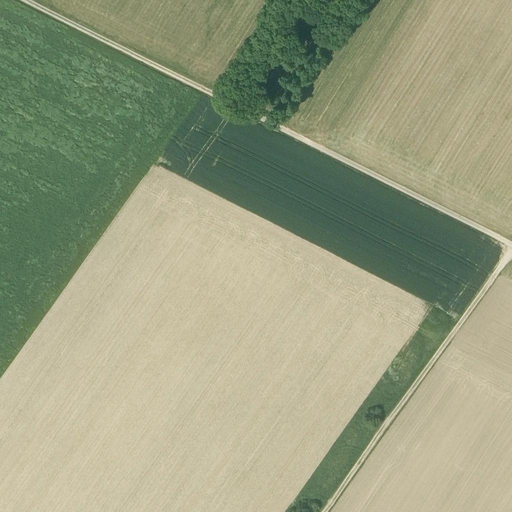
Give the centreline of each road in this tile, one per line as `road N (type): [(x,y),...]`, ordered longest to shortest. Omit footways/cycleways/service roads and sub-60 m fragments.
road 1 (track): [(25,0),(511,245)]
road 2 (track): [(511,250),(325,511)]
